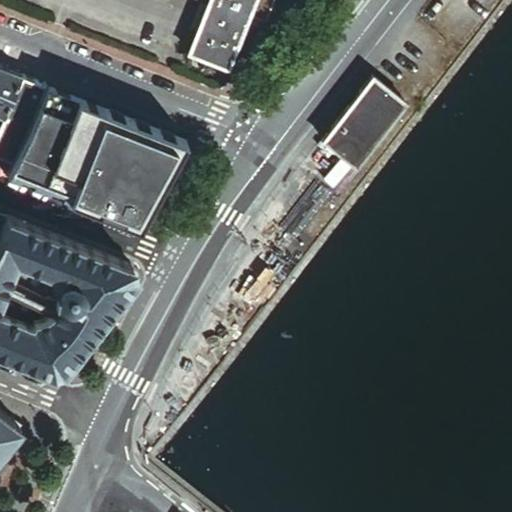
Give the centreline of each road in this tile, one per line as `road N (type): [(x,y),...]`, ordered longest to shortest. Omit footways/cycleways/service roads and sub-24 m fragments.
road 1 (residential): [(263,151),(0,46)]
road 2 (residential): [(187,268),(0,192)]
road 3 (primary): [(376,0),(263,151)]
road 4 (primary): [(187,268),(106,419)]
road 5 (primary): [(263,151),(187,268)]
